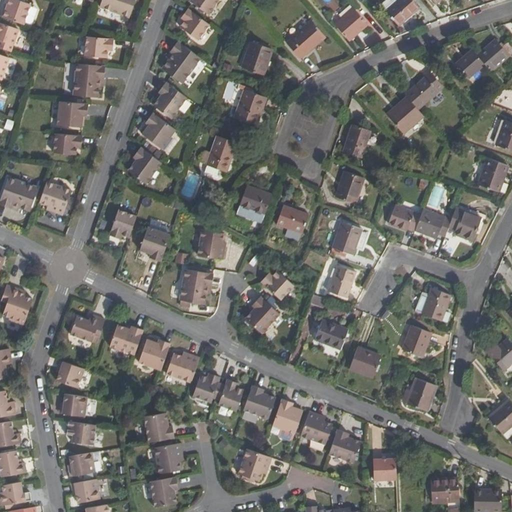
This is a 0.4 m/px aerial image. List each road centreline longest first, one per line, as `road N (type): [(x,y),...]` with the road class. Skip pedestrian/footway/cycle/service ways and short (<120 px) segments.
road 1 (residential): [(511,473),(213,338)]
road 2 (residential): [(163,0),(69,267)]
road 3 (residential): [(69,267),(35,365),(58,511)]
road 4 (residential): [(354,68),(310,166),(283,147),(297,104),(314,88)]
road 5 (residential): [(354,68),(511,6)]
road 6 (residential): [(213,338),(69,267)]
road 7 (residential): [(366,307),(396,254),(478,282)]
road 8 (residential): [(351,492),(302,476),(288,488),(216,506)]
road 9 (residential): [(478,282),(456,416)]
